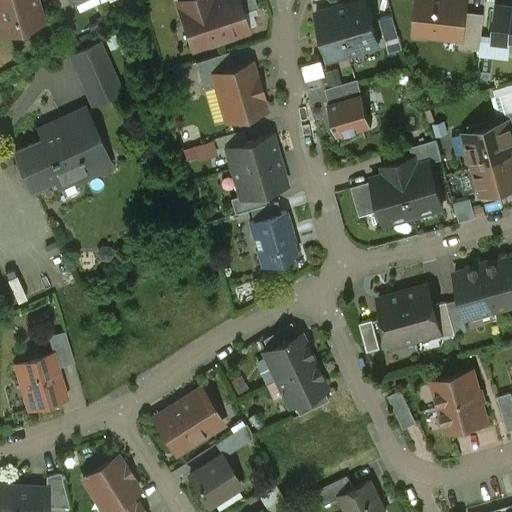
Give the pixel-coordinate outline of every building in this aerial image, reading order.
[(0,0),(0,32),(42,21),(36,0),(0,0)] [(224,38),(213,0),(179,0),(178,1),(193,48),(224,38)] [(213,0),(224,38),(247,30),(241,13),(236,0),(213,0)] [(255,0),(236,0),(241,13),(258,7),(255,0)] [(366,0),(362,0),(316,13),(329,59),(379,45),(366,0)] [(465,0),(419,0),(417,20),(429,21),(428,36),(447,38),(447,36),(460,37),(462,38),(465,11),(465,0)] [(511,7),(497,5),(493,41),(511,43),(510,49),(511,49),(511,7)] [(484,14),(465,11),(462,38),(460,37),(459,47),(480,49),(484,14)] [(403,49),(393,15),(380,19),(389,53),(403,49)] [(121,91),(99,42),(71,55),(93,104),(121,91)] [(229,51),(196,62),(204,90),(217,86),(213,74),(234,68),(229,51)] [(234,68),(213,74),(217,86),(226,120),(265,108),(251,63),(234,68)] [(358,79),(325,89),(330,103),(362,94),(358,79)] [(511,81),(499,82),(501,109),(511,108),(511,81)] [(330,103),(328,104),(337,137),(340,136),(342,142),(364,131),(363,129),(372,127),(362,94),(330,103)] [(84,107),(55,120),(60,131),(15,151),(31,187),(71,170),(76,181),(110,166),(84,107)] [(511,134),(508,120),(464,132),(468,149),(466,153),(469,162),(473,164),(473,167),(511,156),(511,134)] [(272,134),(226,148),(240,195),(240,197),(265,190),(286,183),(272,134)] [(437,139),(410,147),(413,158),(428,154),(430,162),(442,159),(437,139)] [(398,163),(415,215),(443,207),(430,162),(428,154),(413,158),(398,163)] [(511,156),(473,167),(474,170),(472,174),(476,187),(480,189),(481,194),(511,185),(511,156)] [(415,215),(398,163),(383,167),(385,174),(372,177),(373,180),(378,199),(381,209),(385,224),(415,215)] [(373,180),(351,186),(360,215),(381,209),(378,199),(373,180)] [(265,190),(240,197),(240,195),(230,198),(235,213),(251,208),(269,203),(265,190)] [(269,203),(251,208),(254,220),(280,212),(277,201),(269,203)] [(254,220),(249,221),(262,265),(299,254),(286,211),(280,212),(254,220)] [(109,247),(102,246),(98,252),(101,258),(108,259),(112,253),(109,247)] [(482,264),(495,310),(511,304),(511,265),(510,258),(494,262),(495,267),(491,268),(490,266),(486,263),(482,264)] [(495,310),(482,264),(479,265),(476,270),(477,272),(473,273),(471,268),(455,273),(467,317),(495,310)] [(401,292),(414,338),(440,331),(433,305),(428,285),(401,292)] [(414,338),(401,292),(379,298),(391,345),(414,338)] [(447,301),(433,305),(440,331),(441,337),(456,333),(447,301)] [(373,318),(359,322),(367,351),(381,347),(373,318)] [(264,351),(276,375),(314,359),(302,333),(278,345),(268,349),(264,351)] [(263,339),(268,349),(278,345),(274,334),(263,339)] [(54,351),(14,363),(27,408),(67,396),(54,351)] [(314,359),(276,375),(289,404),(293,402),(303,397),(326,386),(314,359)] [(473,370),(433,381),(446,429),(461,425),(468,429),(471,422),(487,418),(482,402),(486,400),(483,389),(479,390),(473,370)] [(201,387),(176,402),(178,406),(156,420),(175,451),(207,431),(205,427),(220,418),(201,387)] [(417,422),(401,389),(388,396),(404,428),(417,422)] [(511,394),(511,392),(498,396),(508,430),(511,429),(511,394)] [(303,397),(293,402),(298,414),(308,409),(303,397)] [(117,454),(83,475),(104,510),(114,504),(130,494),(138,489),(130,476),(131,475),(131,474),(130,475),(124,465),(125,464),(124,463),(123,464),(117,454)] [(221,454),(189,474),(199,490),(231,470),(221,454)] [(60,470),(46,474),(45,485),(47,486),(46,504),(68,505),(60,470)] [(241,485),(231,470),(199,490),(210,507),(241,485)] [(348,475),(317,489),(324,504),(341,496),(340,494),(354,487),(348,475)] [(354,487),(340,494),(341,496),(348,511),(385,511),(370,480),(354,487)] [(45,485),(1,484),(0,502),(0,511),(45,511),(46,504),(47,486),(45,485)] [(130,494),(114,504),(119,511),(135,502),(130,494)] [(119,511),(117,511),(145,511),(138,499),(135,502),(119,511)]
